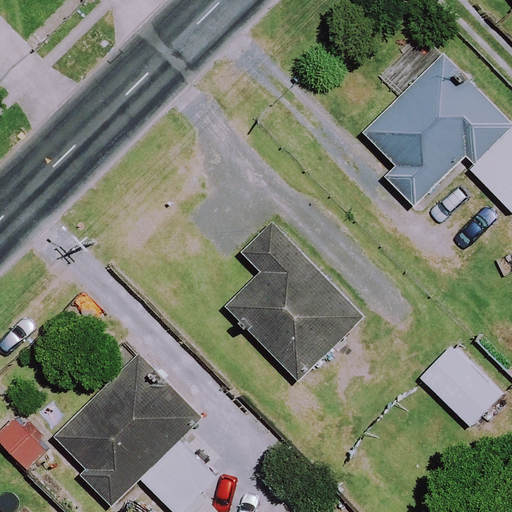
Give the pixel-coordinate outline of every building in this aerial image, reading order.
[(511,123),(450,55),(366,132),(398,167),(388,177),(418,209),(468,163),(511,210),(511,123)] [(268,269),(232,304),(307,380),(374,314),(281,219),(248,249),(268,269)] [(457,345),(427,377),(476,426),(507,394),(457,345)] [(147,351),(60,434),(92,467),(86,473),(119,507),(147,480),(178,511),(180,511),(218,476),(183,440),(210,415),(147,351)] [(424,398),(408,378),(370,408),(386,429),(424,398)] [(375,456),(306,383),(283,404),(354,478),(375,456)] [(51,435),(34,419),(28,424),(20,416),(1,436),(34,469),(54,449),(45,441),(51,435)]
